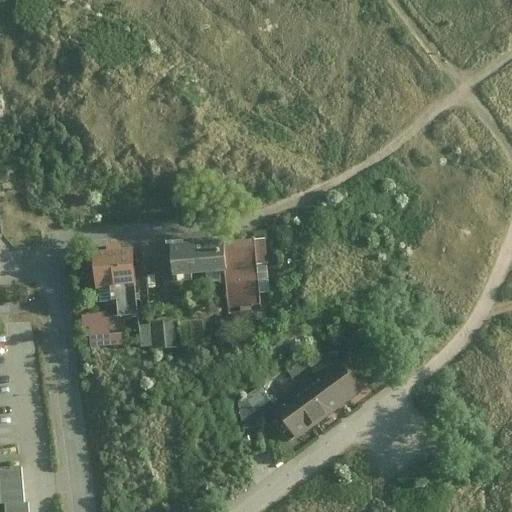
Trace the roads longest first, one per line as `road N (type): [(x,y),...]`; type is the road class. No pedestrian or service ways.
road 1 (residential): [(78,511),(50,234)]
road 2 (residential): [(234,511),(394,397)]
road 3 (track): [(402,0),(511,159)]
